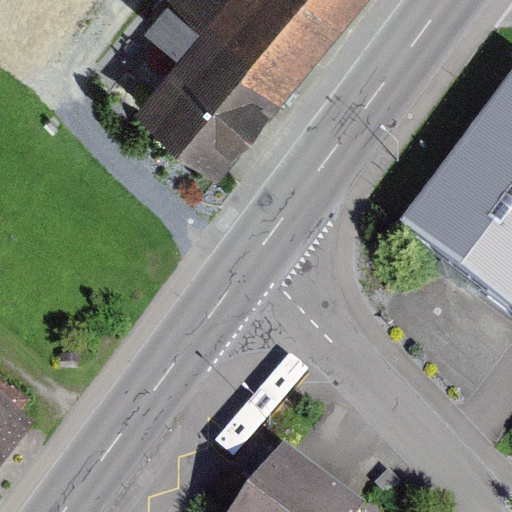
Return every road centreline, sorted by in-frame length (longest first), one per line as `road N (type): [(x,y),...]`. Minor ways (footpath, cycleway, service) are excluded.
road 1 (residential): [(246,269),(281,290),(494,511)]
road 2 (secondary): [(450,0),(246,269)]
road 3 (secondary): [(246,269),(67,511)]
